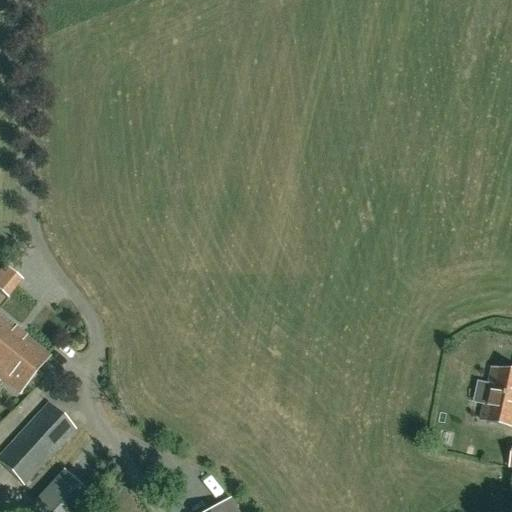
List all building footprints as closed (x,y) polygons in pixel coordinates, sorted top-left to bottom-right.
[(0,285),(11,272),(4,267),(0,271),(0,285)] [(0,375),(9,383),(7,385),(19,394),(49,357),(16,330),(16,329),(0,315),(0,375)] [(511,374),(492,370),(484,405),(481,421),(511,428),(511,374)] [(48,405),(0,457),(0,465),(22,487),(75,430),(48,405)] [(269,511),(324,511),(286,438),(243,460),(269,511)] [(81,511),(94,498),(62,469),(21,511),(81,511)] [(235,511),(229,501),(210,511),(235,511)]
